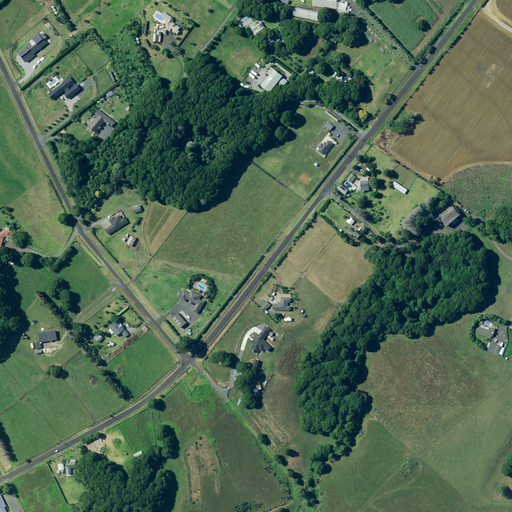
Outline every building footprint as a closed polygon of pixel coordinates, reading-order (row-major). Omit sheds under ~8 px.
[(313,0),(313,6),(339,9),(339,13),(349,15),(351,6),(348,5),(348,4),(338,2),(337,0),(313,0)] [(321,13),(295,8),(293,16),(319,22),(321,13)] [(180,32),(181,31),(180,30),(182,27),(178,25),(176,24),(174,22),(176,19),(165,12),(163,16),(168,20),(165,24),(167,25),(166,26),(164,25),(160,27),(156,26),(154,41),(161,42),(162,32),(164,33),(165,35),(168,34),(167,31),(168,30),(171,32),(172,30),(175,33),(178,35),(180,32)] [(253,26),(254,27),(252,28),(257,36),(266,30),(261,22),(258,24),(257,23),(253,26)] [(39,33),(33,38),(34,40),(19,53),(27,63),(36,56),(35,54),(48,43),(40,34),(39,33)] [(275,70),(273,68),(268,73),(271,75),(262,86),(271,93),(278,84),(283,88),(288,81),(283,77),(284,76),(276,69),(275,70)] [(354,76),(351,74),(348,78),(344,77),(343,75),(338,75),(338,80),(342,80),(342,82),(341,83),(346,86),(350,81),(351,82),(353,79),(354,80),(356,77),(354,75),(354,76)] [(76,83),(71,77),(53,92),(57,97),(66,91),(67,93),(65,94),(69,99),(82,89),(78,84),(72,89),(70,87),(76,83)] [(115,93),(112,90),(106,94),(109,98),(115,93)] [(115,123),(99,110),(96,114),(99,117),(90,128),(96,133),(99,129),(100,129),(101,127),(100,127),(104,122),(111,127),(115,123)] [(339,120),(327,111),(326,113),(338,123),(339,120)] [(331,130),(334,126),(329,122),(326,127),(331,130)] [(334,144),(329,141),(327,143),(326,142),(324,144),(323,143),(319,147),(321,149),(319,151),(324,156),(334,144)] [(357,176),(353,173),(348,180),(352,183),(357,176)] [(360,191),(364,191),(364,192),(366,192),(366,191),(370,191),(370,178),(362,178),(362,186),(360,186),(360,191)] [(408,190),(396,182),(393,186),(405,194),(408,190)] [(351,191),(341,184),(338,188),(347,195),(351,191)] [(457,218),(461,215),(453,204),(439,215),(446,225),(451,222),(453,224),(458,220),(457,218)] [(142,211),(140,205),(133,207),(135,214),(142,211)] [(122,219),(120,216),(115,219),(114,218),(110,221),(113,225),(106,230),(110,235),(129,223),(126,217),(122,219)] [(357,232),(352,228),(348,233),(355,239),(356,237),(358,236),(360,238),(363,235),(358,231),(357,232)] [(0,233),(0,252),(1,253),(5,237),(7,237),(14,239),(15,232),(6,230),(0,233)] [(137,239),(132,236),(128,244),(133,247),(137,239)] [(202,296),(193,290),(191,294),(184,290),(183,292),(180,290),(177,297),(187,302),(188,299),(191,301),(190,303),(193,305),(194,303),(197,305),(193,311),(199,315),(206,302),(200,300),(202,296)] [(292,298),(282,298),(282,303),(279,303),(279,304),(275,304),(274,310),(291,311),(292,306),(289,306),(289,302),(292,302),(292,298)] [(271,305),(266,300),(263,303),(265,305),(262,308),(266,311),(271,305)] [(189,318),(182,311),(173,318),(182,328),(189,322),(187,319),(189,318)] [(127,329),(120,321),(116,324),(115,322),(110,326),(112,329),(110,330),(113,334),(115,333),(117,336),(122,333),(126,337),(129,335),(126,330),(127,329)] [(490,330),(481,327),(478,333),(493,339),(494,337),(496,332),(497,329),(491,327),(490,330)] [(506,348),(490,342),(488,347),(490,348),(489,350),(503,356),(506,348)] [(77,468),(76,460),(67,461),(69,474),(73,474),(72,468),(77,468)]
